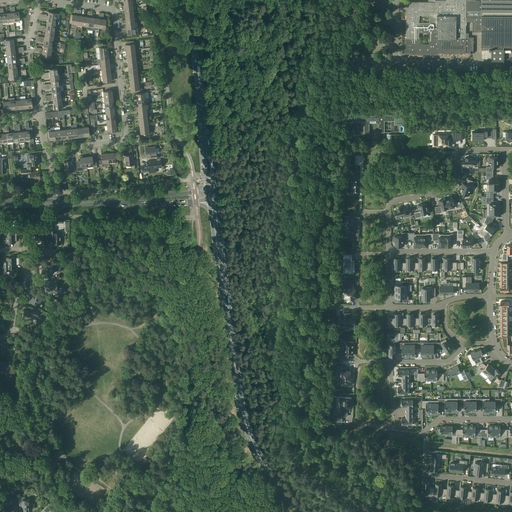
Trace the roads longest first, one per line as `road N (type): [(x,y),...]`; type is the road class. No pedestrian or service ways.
road 1 (primary): [(235,369),(215,195)]
road 2 (primary): [(209,202),(235,369)]
road 3 (primary): [(301,511),(251,441),(235,369)]
road 4 (residential): [(389,212),(396,200),(455,186),(459,150),(504,150)]
road 5 (tertiary): [(55,205),(209,202)]
road 6 (tertiary): [(207,191),(55,200)]
road 7 (unclassified): [(345,0),(339,135)]
road 8 (residential): [(49,152),(126,140),(120,84)]
road 9 (residential): [(511,483),(424,473),(425,432)]
road 10 (primary): [(215,195),(197,73)]
road 11 (residential): [(39,115),(25,44),(38,0)]
